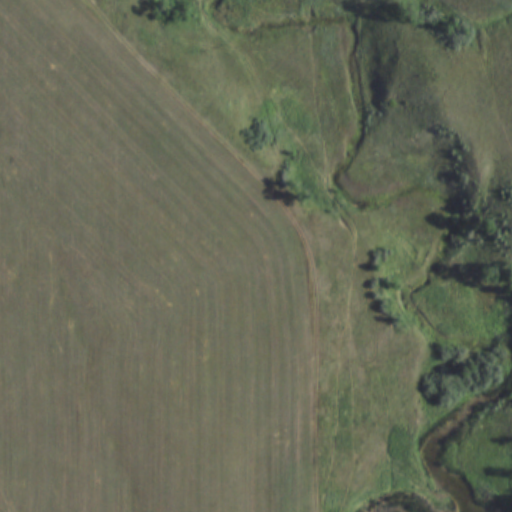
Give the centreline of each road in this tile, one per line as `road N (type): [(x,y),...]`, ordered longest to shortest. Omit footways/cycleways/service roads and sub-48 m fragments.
road 1 (residential): [(276,511),(290,329),(278,250),(236,187),(135,88),(111,40),(106,0)]
road 2 (residential): [(135,88),(46,0)]
